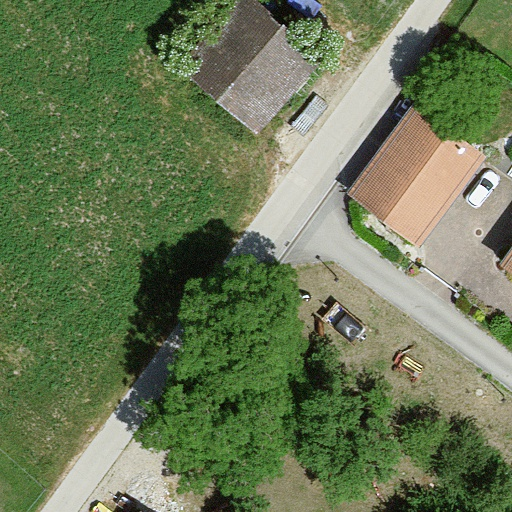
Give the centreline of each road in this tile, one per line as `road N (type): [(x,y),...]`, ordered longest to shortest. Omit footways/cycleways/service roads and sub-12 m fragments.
road 1 (residential): [(285,197),(60,511)]
road 2 (residential): [(285,197),(511,365)]
road 3 (residential): [(432,0),(285,197)]
